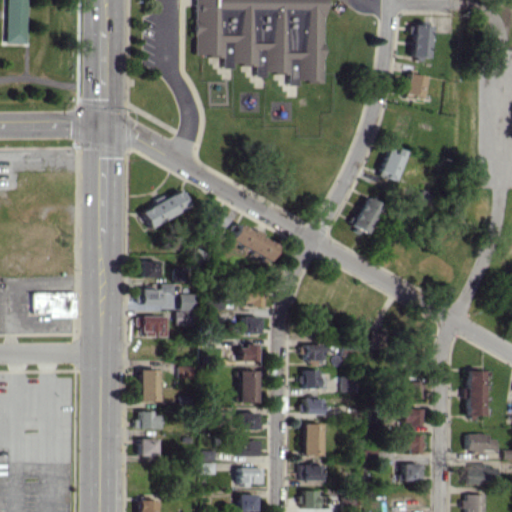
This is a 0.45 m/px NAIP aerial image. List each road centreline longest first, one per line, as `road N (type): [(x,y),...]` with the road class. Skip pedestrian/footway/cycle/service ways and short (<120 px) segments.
road 1 (residential): [(388,2),(476,5),(499,31),(495,222),(441,346),(438,511)]
road 2 (tertiary): [(103,129),(99,511)]
road 3 (residential): [(274,511),(276,326),(311,238)]
road 4 (residential): [(388,2),(368,126),(311,238)]
road 5 (residential): [(103,129),(126,134),(311,238)]
road 6 (residential): [(311,238),(511,352)]
road 7 (tertiary): [(104,0),(103,129)]
